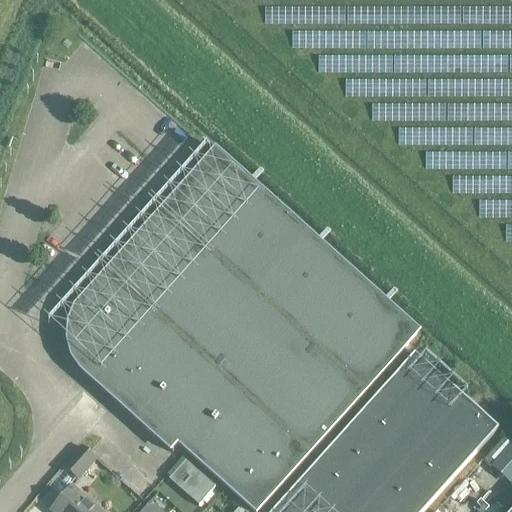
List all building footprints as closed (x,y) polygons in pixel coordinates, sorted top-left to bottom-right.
[(80,371),(172,454),(173,453),(170,450),(176,443),(252,511),(257,511),(416,335),(214,154),(75,309),(68,325),(67,342),(71,358),(80,371)] [(414,355),(273,511),(423,511),(498,430),(414,355)] [(81,447),(62,468),(77,481),(96,460),(81,447)] [(479,471),(489,480),(508,458),(498,450),(479,471)] [(50,511),(98,511),(71,488),(50,511)]
